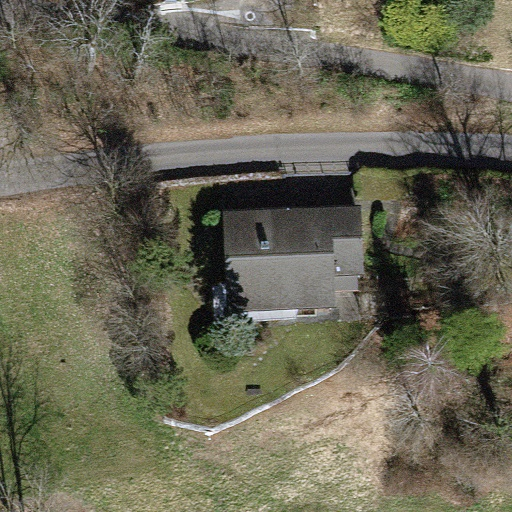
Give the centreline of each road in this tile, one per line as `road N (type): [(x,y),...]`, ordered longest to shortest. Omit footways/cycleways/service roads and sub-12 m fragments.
road 1 (residential): [(511,82),(0,29)]
road 2 (tertiary): [(0,188),(198,156),(511,157)]
